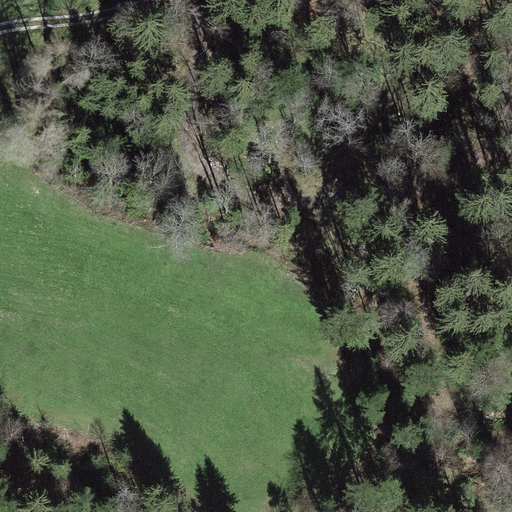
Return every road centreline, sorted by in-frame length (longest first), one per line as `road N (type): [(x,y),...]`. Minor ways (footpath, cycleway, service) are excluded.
road 1 (track): [(210,4),(187,76),(183,132),(195,163),(234,195),(270,205),(461,169),(489,142),(511,101)]
road 2 (track): [(111,6),(270,0)]
road 3 (track): [(0,36),(101,15),(114,0)]
